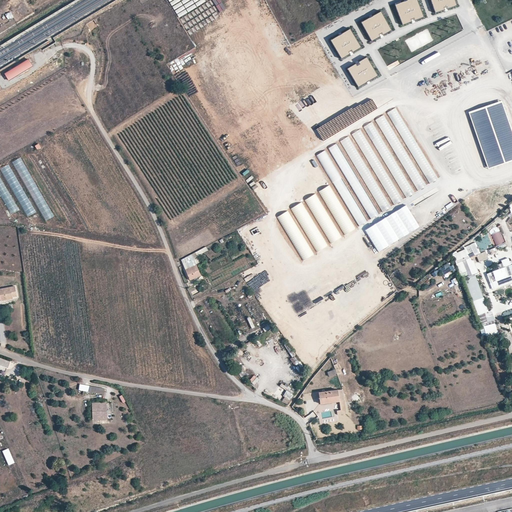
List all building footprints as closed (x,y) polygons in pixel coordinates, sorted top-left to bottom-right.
[(418,0),(408,0),(396,4),(403,24),(424,16),(418,0)] [(430,0),(435,13),(457,5),(455,0),(430,0)] [(381,11),(362,22),(372,41),(391,30),(381,11)] [(91,30),(97,26),(94,20),(87,24),(91,30)] [(350,29),(331,40),(342,59),(361,47),(350,29)] [(454,57),(459,54),(454,45),(448,49),(451,54),(452,53),(454,57)] [(367,57),(347,68),(359,87),(378,75),(367,57)] [(28,61),(4,75),(8,82),(32,67),(28,61)] [(469,112),(489,169),(511,161),(511,129),(502,101),(469,112)] [(351,118),(343,122),(346,127),(354,122),(351,118)] [(372,122),(365,126),(368,131),(375,127),(372,122)] [(357,142),(365,138),(360,129),(352,134),(357,142)] [(346,151),(354,148),(349,137),(341,140),(346,151)] [(426,176),(413,182),(416,189),(438,180),(436,175),(427,178),(426,176)] [(408,184),(408,187),(403,188),(404,196),(414,194),(412,183),(408,184)] [(402,201),(397,191),(389,194),(394,205),(402,201)] [(386,217),(399,239),(420,228),(408,205),(386,217)] [(506,247),(501,232),(491,235),(497,251),(506,247)] [(479,257),(476,248),(453,256),(456,265),(472,259),(479,257)] [(183,265),(190,280),(201,275),(194,259),(183,265)] [(478,275),(472,259),(456,265),(462,279),(464,278),(465,279),(475,276),(478,275)] [(439,269),(443,276),(453,269),(449,262),(439,269)] [(511,264),(487,275),(493,290),(504,285),(511,282),(511,264)] [(475,276),(465,279),(478,316),(479,316),(483,326),(495,322),(492,312),(489,313),(475,276)] [(0,298),(0,300),(12,298),(12,296),(15,295),(14,286),(0,288),(0,298)] [(289,359),(298,372),(303,368),(286,343),(283,345),(291,357),(289,359)] [(0,357),(0,364),(8,367),(10,362),(0,357)] [(249,381),(254,385),(259,379),(254,375),(249,381)] [(281,383),(279,387),(290,391),(291,388),(281,383)] [(346,414),(342,389),(338,390),(339,401),(340,409),(336,410),(337,415),(346,414)] [(318,393),(320,404),(339,401),(338,390),(318,393)] [(287,391),(282,401),(288,404),(293,394),(287,391)] [(92,404),(93,420),(108,419),(106,403),(92,404)] [(9,466),(15,463),(9,448),(3,451),(9,466)]
